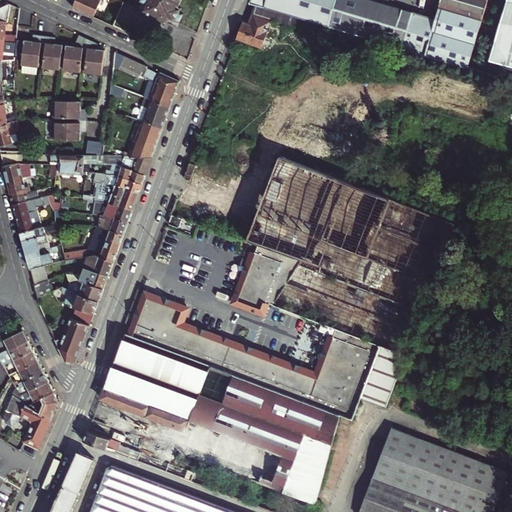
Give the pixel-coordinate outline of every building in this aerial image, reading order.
[(78,0),(76,7),(97,16),(103,0),(78,0)] [(185,0),(145,0),(142,9),(171,21),(172,17),(180,21),(180,19),(184,21),(186,15),(183,13),(185,9),(182,7),(185,0)] [(472,69),(491,0),(443,0),(438,19),(379,1),(375,0),(254,0),(253,3),(472,69)] [(511,0),(505,0),(487,73),(511,80),(511,0)] [(0,41),(8,42),(10,23),(10,20),(12,20),(14,5),(13,4),(12,5),(0,11),(0,41)] [(286,23),(304,29),(307,21),(259,7),(256,14),(275,20),(286,23)] [(274,23),(275,20),(256,14),(252,25),(246,22),(240,39),(265,48),(273,27),(275,27),(276,24),(274,23)] [(285,27),(303,33),(304,29),(286,23),(285,27)] [(36,42),(32,41),(25,40),(25,41),(18,40),(17,57),(23,57),(22,65),(23,65),(22,72),(38,74),(38,66),(39,67),(41,50),(44,50),(46,36),(37,35),(36,42)] [(80,48),(74,47),(68,46),(64,70),(82,72),(84,56),(87,56),(89,39),(81,35),(80,48)] [(62,69),(65,45),(56,44),(52,44),(53,37),(46,36),(44,50),(46,50),(44,67),(62,69)] [(87,73),(104,75),(107,51),(100,51),(96,50),(96,42),(89,39),(87,56),(89,56),(87,73)] [(8,42),(0,41),(0,61),(7,62),(8,42)] [(127,56),(118,52),(116,67),(122,69),(127,56)] [(133,59),(127,56),(122,69),(128,72),(133,59)] [(141,62),(133,59),(128,72),(135,75),(141,62)] [(0,61),(0,80),(7,80),(11,80),(10,62),(7,62),(0,61)] [(141,78),(143,75),(147,65),(141,62),(135,75),(141,78)] [(159,84),(153,100),(173,108),(183,81),(160,71),(159,73),(150,68),(151,67),(147,65),(143,75),(159,84)] [(493,94),(477,89),(476,92),(454,86),(455,83),(434,77),(429,96),(488,113),(493,94)] [(7,80),(0,80),(0,100),(7,100),(6,91),(17,91),(17,80),(11,80),(7,80)] [(477,89),(455,83),(454,86),(476,92),(477,89)] [(318,91),(307,121),(335,131),(345,101),(318,91)] [(150,99),(143,95),(140,103),(147,106),(150,99)] [(83,112),(83,107),(83,100),(58,99),(58,117),(75,117),(76,120),(89,120),(89,112),(83,112)] [(0,124),(10,122),(8,100),(7,100),(0,100),(0,124)] [(153,100),(145,122),(165,129),(173,108),(153,100)] [(121,119),(123,114),(112,110),(111,116),(121,119)] [(89,120),(76,120),(76,122),(58,122),(58,139),(82,140),(82,132),(82,128),(89,128),(89,120)] [(16,142),(10,122),(0,124),(0,139),(1,146),(16,142)] [(145,122),(132,155),(132,156),(155,157),(165,129),(145,122)] [(3,153),(6,162),(18,160),(18,154),(3,153)] [(132,155),(104,155),(54,154),(54,161),(65,162),(78,162),(78,172),(88,172),(88,170),(88,163),(93,163),(118,164),(135,169),(135,170),(148,174),(155,157),(132,156),(132,155)] [(407,353),(457,223),(283,155),(250,240),(263,244),(306,259),(276,302),(327,322),(341,327),(383,343),(407,353)] [(65,162),(54,161),(54,164),(60,165),(59,171),(64,171),(65,162)] [(78,172),(78,162),(65,162),(64,171),(66,174),(75,174),(78,172)] [(12,185),(27,182),(26,178),(34,176),(32,163),(20,165),(19,163),(7,166),(12,185)] [(111,169),(109,173),(118,175),(145,183),(148,174),(135,170),(135,169),(118,164),(116,170),(111,169)] [(193,180),(198,166),(194,164),(188,178),(193,180)] [(101,180),(102,180),(131,187),(142,191),(145,183),(118,175),(109,173),(102,172),(101,180)] [(131,187),(102,180),(102,183),(100,182),(97,200),(120,203),(135,209),(142,191),(131,187)] [(12,185),(14,194),(29,191),(29,193),(35,192),(34,189),(33,186),(28,187),(27,182),(12,185)] [(29,191),(14,194),(16,203),(41,197),(40,191),(35,192),(29,193),(29,191)] [(41,197),(16,203),(24,232),(45,227),(41,213),(40,207),(53,203),(52,200),(51,195),(41,197)] [(66,202),(52,200),(53,203),(55,209),(65,210),(66,202)] [(120,203),(97,200),(97,206),(113,209),(111,214),(112,215),(130,221),(131,221),(135,209),(120,203)] [(40,207),(41,213),(49,211),(50,215),(56,213),(55,209),(53,203),(40,207)] [(176,214),(174,222),(184,225),(187,218),(176,214)] [(108,227),(126,234),(131,221),(130,221),(112,215),(108,227)] [(26,241),(49,236),(47,226),(45,227),(24,232),(26,241)] [(105,226),(100,239),(95,254),(97,254),(116,260),(126,234),(108,227),(105,226)] [(26,241),(30,254),(46,250),(45,244),(51,242),(49,236),(26,241)] [(95,238),(91,250),(93,255),(95,254),(100,239),(95,238)] [(306,259),(263,244),(241,300),(267,310),(271,300),(276,302),(306,259)] [(30,254),(33,268),(48,265),(68,260),(67,256),(59,258),(58,253),(53,254),(51,249),(46,250),(30,254)] [(93,255),(91,250),(73,253),(67,254),(67,256),(68,260),(81,257),(93,255)] [(97,267),(96,270),(111,275),(116,260),(97,254),(95,254),(93,255),(81,257),(83,263),(88,262),(86,266),(89,267),(90,265),(97,267)] [(33,268),(38,284),(51,279),(48,265),(33,268)] [(73,282),(82,278),(86,266),(77,270),(73,271),(68,273),(72,282),(73,282)] [(82,278),(106,287),(111,275),(96,270),(89,267),(86,266),(82,278)] [(101,300),(106,287),(82,278),(73,282),(70,288),(101,300)] [(53,284),(51,279),(38,284),(41,297),(55,291),(57,290),(54,283),(53,284)] [(101,300),(70,288),(66,287),(57,290),(55,291),(58,295),(66,292),(68,295),(70,295),(68,302),(78,306),(97,313),(101,300)] [(58,295),(60,299),(66,295),(65,301),(68,302),(70,295),(68,295),(66,292),(58,295)] [(151,296),(136,336),(343,414),(354,419),(365,391),(383,343),(341,327),(322,377),(306,371),(183,325),(189,310),(151,296)] [(79,361),(97,313),(78,306),(66,337),(59,340),(69,362),(75,364),(79,361)] [(25,330),(0,342),(0,349),(9,345),(12,349),(30,340),(25,330)] [(318,504),(343,414),(136,336),(129,333),(104,397),(122,404),(123,407),(128,409),(130,407),(189,430),(181,452),(318,504)] [(30,340),(12,349),(3,354),(0,355),(0,357),(5,365),(9,363),(16,360),(35,350),(30,340)] [(408,353),(407,353),(383,343),(365,391),(390,400),(408,353)] [(16,360),(21,370),(41,361),(35,350),(16,360)] [(41,361),(21,370),(26,380),(46,371),(41,361)] [(50,381),(46,371),(26,380),(20,383),(16,385),(19,389),(22,395),(31,390),(50,381)] [(18,372),(10,375),(11,377),(15,383),(19,381),(21,379),(18,372)] [(50,381),(31,390),(22,395),(21,399),(28,403),(55,391),(50,381)] [(53,419),(28,403),(21,399),(22,395),(19,389),(16,394),(16,396),(11,411),(9,414),(9,422),(15,425),(21,421),(23,416),(33,420),(34,424),(26,441),(40,447),(50,426),(53,419)] [(61,402),(55,391),(28,403),(53,419),(61,402)] [(496,511),(505,490),(509,479),(511,471),(511,469),(395,425),(382,458),(361,511),(496,511)] [(123,442),(90,430),(85,440),(136,459),(139,450),(122,444),(123,442)] [(136,459),(183,476),(186,468),(139,450),(136,459)] [(241,511),(115,464),(110,467),(92,511),(71,511),(74,507),(96,459),(80,452),(72,471),(60,498),(53,511),(241,511)]
